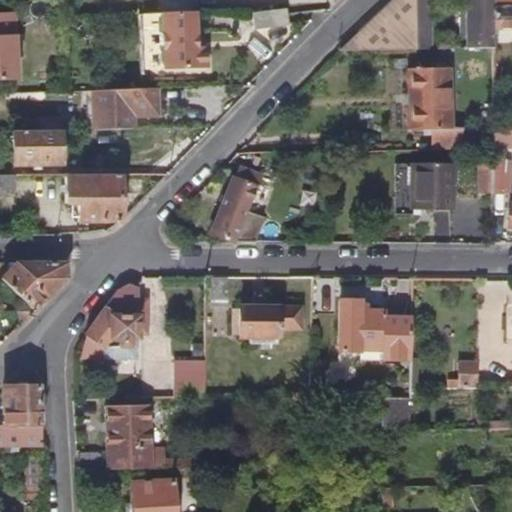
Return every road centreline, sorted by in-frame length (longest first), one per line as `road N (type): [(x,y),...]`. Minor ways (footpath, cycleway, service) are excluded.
road 1 (residential): [(511,260),(108,254)]
road 2 (residential): [(347,0),(108,254)]
road 3 (residential): [(51,311),(63,511)]
